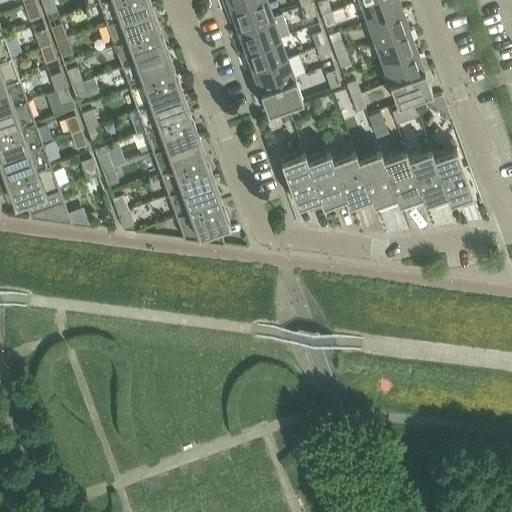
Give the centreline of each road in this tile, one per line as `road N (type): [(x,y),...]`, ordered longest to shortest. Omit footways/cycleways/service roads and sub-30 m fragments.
road 1 (residential): [(511,227),(464,242),(377,251),(277,238),(248,203),(178,0)]
road 2 (residential): [(427,0),(511,225)]
